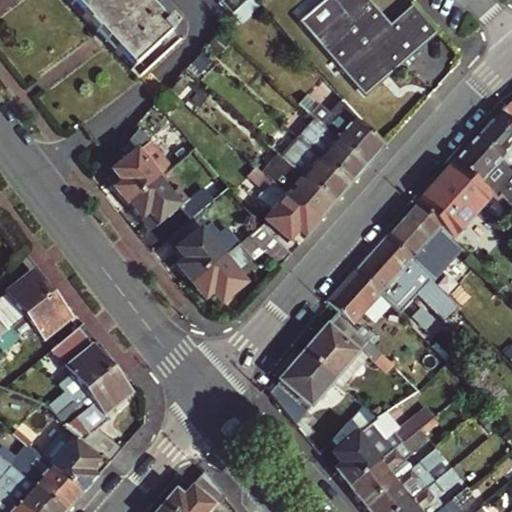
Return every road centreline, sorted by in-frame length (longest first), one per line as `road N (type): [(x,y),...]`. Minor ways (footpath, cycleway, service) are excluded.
road 1 (residential): [(218,386),(384,189),(511,54)]
road 2 (tertiary): [(168,353),(0,134)]
road 3 (tertiary): [(324,511),(218,386)]
road 4 (residential): [(114,511),(197,414)]
road 5 (tertiary): [(197,414),(274,511)]
